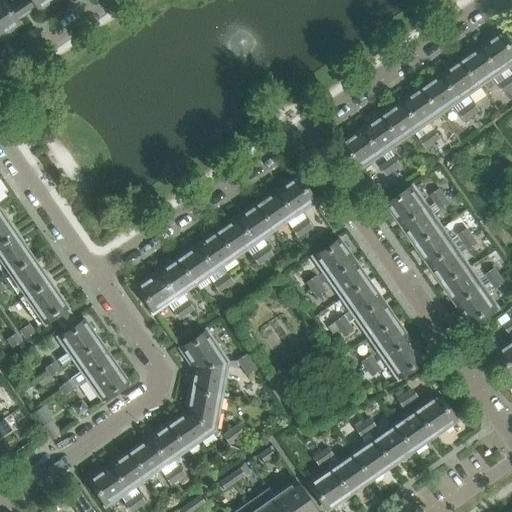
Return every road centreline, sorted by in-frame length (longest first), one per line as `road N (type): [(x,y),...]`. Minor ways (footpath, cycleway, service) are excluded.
road 1 (residential): [(511,432),(449,351),(306,132)]
road 2 (residential): [(0,503),(151,399),(160,381),(92,272)]
road 3 (residential): [(92,272),(306,132)]
road 4 (residential): [(306,132),(495,0)]
road 5 (residential): [(92,272),(0,142)]
